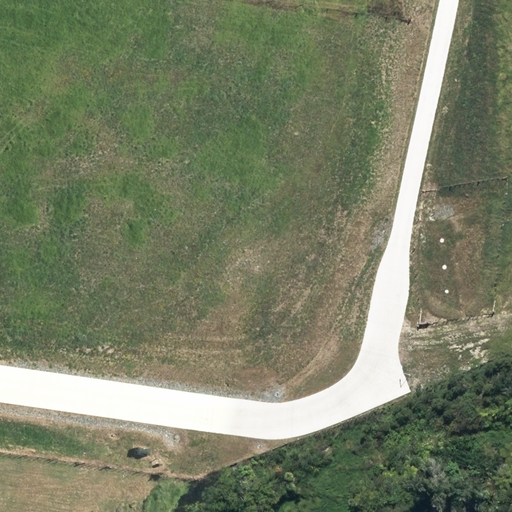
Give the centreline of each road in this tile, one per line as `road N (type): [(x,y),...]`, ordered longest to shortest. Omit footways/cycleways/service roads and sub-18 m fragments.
road 1 (residential): [(0,393),(269,435),(371,405),(456,0)]
road 2 (unknown): [(371,405),(511,363)]
